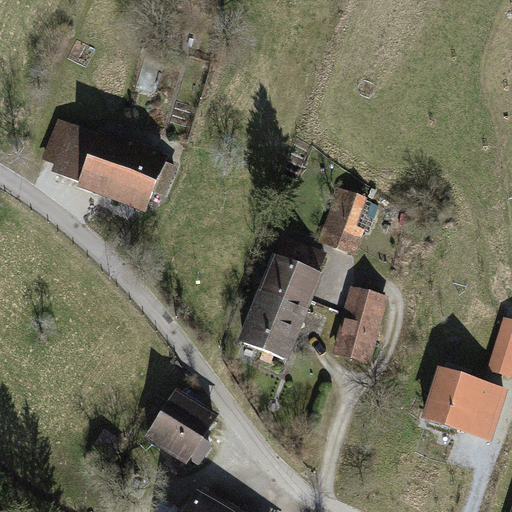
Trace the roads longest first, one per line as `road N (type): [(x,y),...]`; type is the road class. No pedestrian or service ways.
road 1 (residential): [(337,511),(277,468),(116,267),(0,173)]
road 2 (track): [(145,511),(199,480),(248,432)]
